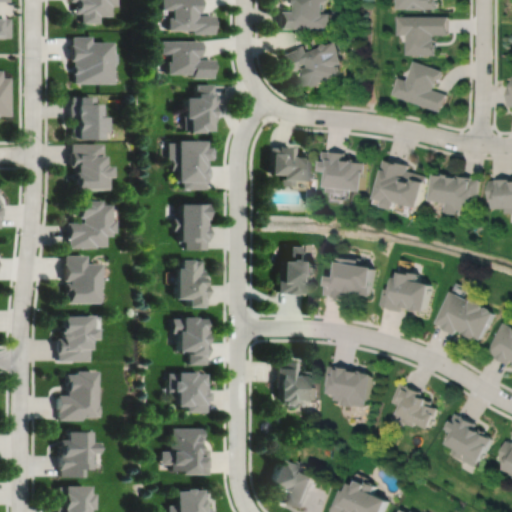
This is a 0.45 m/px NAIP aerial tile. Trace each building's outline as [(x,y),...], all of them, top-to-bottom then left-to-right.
[(73,0),(73,4),(71,4),(71,11),(78,11),(78,21),(96,20),(96,13),(107,13),(107,3),(113,3),(113,0),(73,0)] [(162,0),(162,7),(171,7),(171,15),(168,16),(168,28),(190,28),(190,31),(211,31),(211,25),(213,25),(213,13),(196,13),(196,11),(199,11),(199,6),(201,6),(201,0),(162,0)] [(292,0),(292,4),(296,4),(296,9),(278,9),(278,27),(334,25),(334,10),(327,10),(327,0),(292,0)] [(398,0),(398,9),(437,9),(437,0),(398,0)] [(400,14),(399,32),(409,32),(409,53),(436,53),(437,43),(435,43),(435,37),(434,37),(434,33),(449,33),(449,15),(400,14)] [(69,34),(69,43),(67,43),(67,58),(70,58),(70,71),(71,71),(71,81),(109,81),(109,39),(88,40),(88,34),(69,34)] [(161,39),(161,52),(169,51),(169,59),(167,59),(167,72),(190,72),(190,76),(211,75),(211,69),(213,69),(212,57),(196,57),(196,54),(199,54),(199,50),(201,50),(200,39),(161,39)] [(322,45),(309,50),(306,43),(281,52),(283,59),(286,69),(310,61),(311,64),(303,67),(306,74),(303,75),(307,84),(314,82),(315,85),(322,82),(322,81),(333,76),(332,75),(343,71),(340,62),(346,60),(339,39),(330,42),(327,41),(323,42),(322,45)] [(416,60),(409,78),(401,75),(394,94),(441,110),(443,105),(444,106),(449,93),(433,88),(435,82),(437,83),(438,78),(440,78),(443,69),(416,60)] [(0,113),(8,113),(8,76),(0,76),(0,113)] [(195,82),(195,95),(183,95),(183,114),(183,127),(187,127),(187,130),(202,130),(202,128),(210,128),(210,120),(213,120),(213,112),(212,112),(212,105),(214,105),(214,90),(212,90),(212,82),(195,82)] [(68,94),(68,101),(67,101),(67,116),(72,116),(72,122),(69,122),(69,137),(97,137),(97,129),(102,129),(102,113),(96,114),(96,101),(88,101),(88,94),(68,94)] [(175,141),(167,141),(167,158),(170,158),(170,168),(175,168),(175,180),(181,180),(181,187),(204,187),(205,180),(206,180),(206,161),(203,161),(203,157),(207,157),(207,155),(208,155),(208,147),(207,147),(207,145),(203,145),(203,138),(175,138),(175,141)] [(68,142),(68,150),(66,150),(67,165),(71,165),(71,170),(68,170),(69,179),(70,179),(70,186),(85,186),(85,188),(104,188),(104,164),(99,164),(99,142),(68,142)] [(268,146),(267,172),(278,173),(277,184),(290,184),(291,178),(315,180),(316,156),(307,155),(308,151),(298,151),(298,154),(291,154),(292,145),(276,144),(276,146),(268,146)] [(325,150),(323,161),(324,162),(324,169),(331,169),(329,185),(331,185),(330,190),(351,192),(351,187),(368,189),(371,169),(370,169),(371,160),(362,160),(362,157),(354,156),(354,158),(348,158),(349,151),(332,149),(332,151),(325,150)] [(387,158),(378,188),(381,189),(379,197),(389,199),(388,204),(400,208),(402,200),(421,205),(429,174),(410,169),(412,163),(395,159),(395,160),(387,158)] [(435,172),(431,199),(447,201),(446,211),(458,213),(458,208),(472,210),(474,198),(478,199),(481,179),(474,178),(474,176),(458,174),(458,176),(452,175),(452,173),(443,172),(443,174),(435,172)] [(490,179),(490,200),(497,200),(497,207),(508,207),(508,212),(511,212),(511,177),(497,178),(497,179),(490,179)] [(75,199),(76,216),(79,216),(79,221),(64,221),(64,238),(65,238),(65,246),(92,246),(92,245),(102,244),(101,234),(107,234),(107,231),(110,231),(110,219),(107,219),(107,203),(97,203),(97,199),(75,199)] [(177,202),(177,217),(172,217),(172,229),(177,229),(177,240),(183,240),(183,248),(205,248),(205,240),(206,240),(206,222),(203,222),(203,217),(205,217),(205,209),(204,209),(204,202),(177,202)] [(288,245),(288,260),(277,259),(276,292),(285,292),(285,293),(295,293),(295,292),(303,292),(303,284),(309,284),(309,282),(316,283),(316,275),(318,275),(319,260),(308,260),(308,253),(307,253),(307,245),(288,245)] [(61,254),(61,262),(60,262),(60,279),(66,279),(66,282),(61,282),(61,292),(63,292),(63,302),(96,302),(96,286),(97,286),(97,282),(96,282),(96,279),(97,279),(97,262),(83,262),(82,254),(61,254)] [(342,260),(340,276),(331,274),(327,293),(334,294),(334,296),(350,299),(352,291),(358,292),(357,295),(365,296),(366,294),(374,295),(376,286),(377,286),(380,266),(363,263),(364,259),(345,255),(344,260),(342,260)] [(178,258),(178,267),(174,267),(174,297),(186,297),(186,306),(204,306),(204,298),(206,298),(206,281),(201,281),(201,278),(202,278),(202,269),(199,269),(199,260),(190,260),(190,258),(178,258)] [(406,271),(405,277),(398,276),(395,289),(388,287),(384,304),(392,305),(391,307),(406,311),(408,305),(413,307),(413,309),(420,310),(421,308),(427,310),(433,284),(426,283),(427,281),(423,280),(425,273),(412,270),(412,272),(406,271)] [(452,290),(436,322),(442,325),(441,327),(455,334),(458,329),(463,331),(462,333),(476,340),(477,337),(482,339),(495,313),(492,311),(491,309),(487,307),(485,308),(484,307),(485,306),(472,299),(472,300),(452,290)] [(57,332),(56,333),(56,336),(57,337),(53,337),(53,352),(55,352),(55,360),(85,360),(85,338),(90,338),(90,314),(71,314),(71,315),(56,315),(56,323),(55,323),(55,332),(57,332)] [(170,317),(170,332),(175,332),(175,350),(187,350),(187,363),(204,363),(204,356),(205,356),(205,341),(203,341),(203,334),(205,334),(205,326),(202,326),(202,318),(194,318),(194,316),(179,316),(179,317),(170,317)] [(511,325),(505,322),(489,351),(497,355),(496,357),(510,364),(511,359),(511,325)] [(293,400),(317,401),(317,386),(314,386),(315,376),(309,376),(309,375),(308,375),(308,370),(295,370),(296,360),(279,360),(279,366),(276,366),(275,387),(277,388),(277,389),(278,389),(278,399),(282,399),(282,402),(284,404),(290,405),(292,402),(293,400)] [(330,365),(327,384),(332,385),(331,392),(335,393),(334,399),(342,400),(341,403),(354,406),(354,404),(367,406),(368,401),(373,402),(377,374),(369,372),(369,371),(360,369),(360,371),(354,370),(354,367),(338,364),(338,366),(330,365)] [(73,370),(72,373),(62,373),(62,385),(63,385),(63,394),(54,394),(54,411),(55,411),(55,419),(78,419),(78,416),(94,416),(95,405),(93,405),(93,371),(73,370)] [(166,372),(166,391),(174,391),(174,406),(185,406),(185,411),(205,411),(205,403),(206,403),(206,387),(204,387),(204,381),(202,381),(202,373),(192,373),(192,372),(174,372),(166,372)] [(402,382),(394,401),(404,405),(400,413),(404,415),(402,420),(415,425),(417,421),(432,428),(439,414),(437,414),(440,408),(433,405),(435,401),(423,395),(424,391),(410,384),(409,385),(402,382)] [(456,413),(446,430),(452,434),(446,444),(454,448),(452,453),(475,466),(478,462),(480,463),(494,438),(486,434),(487,432),(481,428),(480,431),(474,428),(477,423),(462,415),(462,416),(456,413)] [(169,428),(169,439),(168,439),(168,451),(159,451),(159,464),(169,464),(169,471),(178,471),(178,474),(195,474),(206,474),(206,449),(196,449),(196,445),(199,445),(199,439),(201,439),(201,428),(169,428)] [(71,429),(71,431),(62,431),(62,439),(53,439),(53,448),(56,448),(56,453),(55,453),(55,469),(57,469),(57,476),(77,476),(77,469),(85,469),(85,454),(91,454),(91,442),(86,442),(86,429),(71,429)] [(511,442),(507,440),(499,460),(507,463),(504,470),(511,473),(511,442)] [(277,460),(266,485),(275,489),(273,494),(282,498),(284,495),(291,498),(290,501),(304,507),(306,504),(307,504),(319,477),(302,470),(302,471),(301,471),(303,465),(293,461),(290,466),(277,460)] [(343,490),(333,510),(337,511),(387,511),(393,501),(376,494),(379,486),(369,482),(368,484),(362,481),(359,486),(353,483),(350,489),(347,488),(346,491),(343,490)] [(54,485),(54,500),(58,500),(58,506),(53,506),(53,511),(83,511),(83,510),(88,510),(88,495),(84,495),(84,485),(54,485)] [(173,492),(174,504),(167,505),(167,511),(209,511),(209,507),(202,507),(201,500),(203,499),(203,490),(200,491),(199,490),(191,490),(191,489),(183,490),(183,491),(173,492)]
